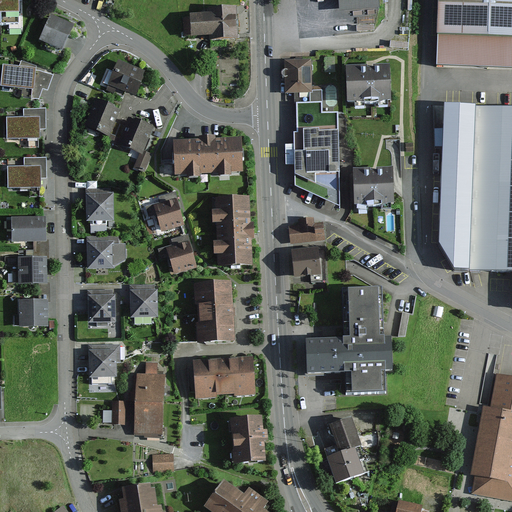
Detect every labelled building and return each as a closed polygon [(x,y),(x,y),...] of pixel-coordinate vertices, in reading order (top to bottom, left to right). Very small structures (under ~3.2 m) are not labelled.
[(0,0),(0,25),(19,25),(18,0),(0,0)] [(339,0),(340,13),(378,8),(377,0),(339,0)] [(511,0),(438,0),(436,67),(511,69),(511,0)] [(208,15),(190,16),(190,18),(183,18),(184,37),(190,37),(190,40),(209,39),(209,44),(223,43),(223,42),(238,41),(237,24),(237,9),(208,10),(208,15)] [(67,24),(51,16),(38,42),(62,53),(74,28),(67,24)] [(311,58),(284,58),(284,76),(285,92),(309,92),(311,91),(311,89),(311,58)] [(140,86),(145,72),(119,61),(107,90),(123,97),(125,92),(135,96),(140,86)] [(3,67),(1,89),(32,92),(31,99),(40,100),(43,90),(48,91),(53,76),(40,71),(34,69),(3,67)] [(370,68),(345,70),(347,105),(391,103),(389,68),(370,68)] [(310,102),(296,102),(297,131),(293,131),(294,143),(286,143),(286,163),(295,163),(295,185),(340,205),(338,112),(322,112),(321,88),(311,89),(311,91),(309,92),(310,102)] [(115,110),(115,108),(107,104),(96,100),(84,127),(107,137),(106,140),(113,144),(121,126),(115,123),(120,112),(115,110)] [(440,246),(455,272),(507,274),(511,274),(511,110),(447,107),(441,213),(440,246)] [(7,141),(40,140),(40,131),(46,131),(46,109),(24,109),(24,118),(7,118),(7,141)] [(118,146),(139,155),(143,157),(145,152),(154,129),(142,124),(136,121),(132,122),(128,120),(125,128),(121,126),(113,144),(118,146)] [(188,179),(201,179),(200,176),(218,175),(218,179),(232,179),(232,174),(243,174),(241,140),(216,141),(216,138),(211,138),(199,139),(199,142),(172,143),(174,177),(188,176),(188,179)] [(152,155),(145,152),(143,157),(139,155),(134,169),(145,173),(152,155)] [(8,191),(42,190),(41,180),(47,180),(46,158),(23,158),(23,168),(7,168),(8,191)] [(373,171),(353,171),(354,211),(368,211),(368,208),(381,208),(382,210),(394,210),(392,170),(373,171)] [(156,216),(161,233),(184,226),(178,207),(176,203),(178,202),(176,193),(159,199),(160,203),(145,208),(148,218),(156,216)] [(114,226),(114,195),(87,196),(87,208),(87,223),(90,223),(90,226),(92,226),(92,234),(106,234),(106,226),(114,226)] [(251,197),(215,199),(215,214),(213,214),(214,226),(217,226),(217,245),(215,245),(215,257),(218,257),(218,268),(253,267),(252,241),(255,241),(255,225),(252,225),(251,197)] [(289,226),(292,246),(325,242),(322,222),(316,222),(315,217),(296,220),(297,225),(289,226)] [(46,218),(12,219),(12,221),(7,221),(7,230),(12,230),(13,243),(38,243),(38,258),(48,257),(48,241),(46,241),(46,229),(46,218)] [(170,258),(175,275),(197,268),(191,250),(190,245),(191,245),(188,235),(170,241),(172,245),(158,250),(161,260),(170,258)] [(115,243),(87,244),(87,255),(88,271),(115,271),(115,268),(126,262),(126,246),(115,247),(115,243)] [(305,251),(292,252),(295,278),(310,276),(311,283),(326,282),(325,251),(319,252),(318,249),(305,251)] [(19,286),(47,286),(47,274),(47,260),(32,260),(32,252),(28,252),(28,260),(19,261),(19,286)] [(231,283),(193,286),(194,306),(197,306),(198,325),(196,325),(197,345),(234,343),(233,313),(231,283)] [(381,289),(341,291),(343,343),(310,343),(310,358),(310,379),(331,379),(331,382),(335,382),(336,397),(387,395),(386,371),(392,371),(392,340),(379,341),(378,331),(382,331),(381,289)] [(157,291),(130,292),(131,304),(131,319),(158,318),(157,291)] [(116,324),(115,296),(89,297),(89,309),(90,324),(116,324)] [(48,301),(19,302),(19,317),(15,317),(15,326),(20,326),(20,329),(48,328),(48,317),(48,301)] [(115,352),(89,353),(89,364),(90,379),(116,379),(115,352)] [(194,364),(196,400),(217,399),(217,396),(234,395),(234,398),(255,396),(252,360),(223,362),(194,364)] [(135,403),(135,437),(144,437),(144,438),(162,439),(165,377),(158,376),(159,364),(146,364),(145,376),(134,375),(133,391),(131,391),(131,403),(135,403)] [(473,478),(470,493),(511,500),(511,377),(496,375),(490,409),(482,407),(469,477),(473,478)] [(113,426),(125,426),(125,403),(113,403),(113,426)] [(339,454),(326,459),(336,486),(365,476),(356,451),(362,448),(357,435),(352,419),(330,426),(339,454)] [(230,422),(233,467),(266,464),(264,444),(268,444),(267,433),(263,433),(262,420),(230,422)] [(174,472),(173,455),(152,456),(153,473),(174,472)] [(243,494),(224,479),(204,507),(211,511),(266,511),(263,509),(268,503),(248,487),(243,494)] [(150,485),(122,488),(123,499),(119,499),(121,511),(124,511),(123,511),(161,511),(162,511),(161,506),(157,506),(155,488),(150,489),(150,485)] [(393,503),(390,511),(420,511),(422,507),(398,502),(398,504),(393,503)]
